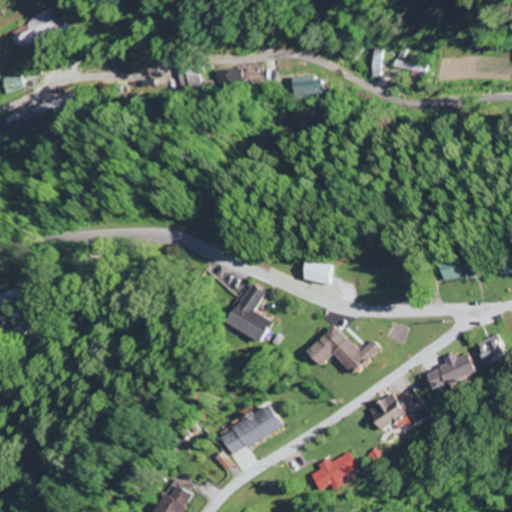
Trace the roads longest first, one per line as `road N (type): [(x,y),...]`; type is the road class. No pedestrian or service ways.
road 1 (residential): [(0,109),(68,80),(147,65),(285,56),(403,105),(511,99)]
road 2 (residential): [(511,306),(354,312),(175,240),(84,241),(0,257)]
road 3 (residential): [(210,511),(257,469),(476,313)]
road 4 (residential): [(29,96),(75,61),(164,18),(242,0)]
